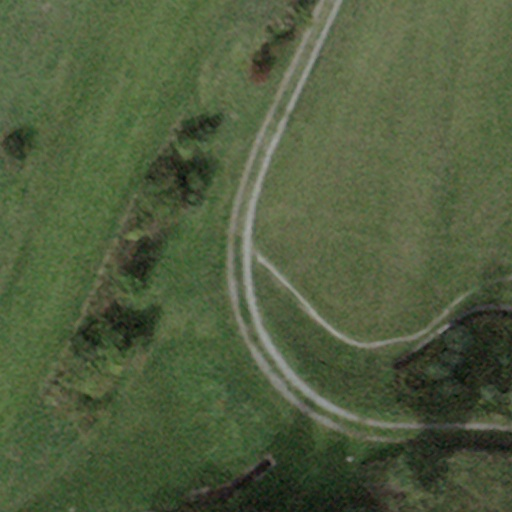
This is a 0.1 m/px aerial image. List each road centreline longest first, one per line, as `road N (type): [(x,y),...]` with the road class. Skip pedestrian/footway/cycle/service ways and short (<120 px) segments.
road 1 (track): [(234,237),(248,331),(301,406),(389,431),(511,430)]
road 2 (track): [(326,0),(234,237)]
